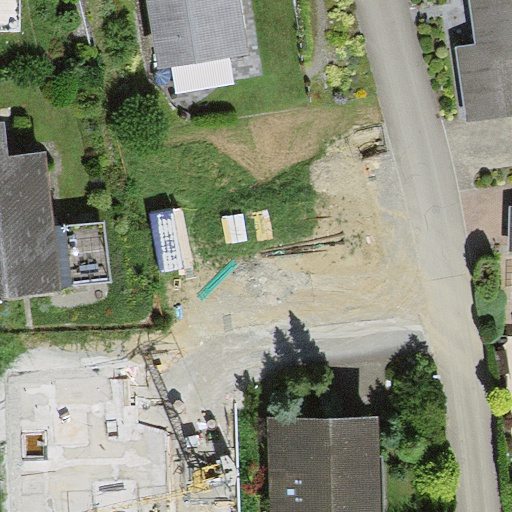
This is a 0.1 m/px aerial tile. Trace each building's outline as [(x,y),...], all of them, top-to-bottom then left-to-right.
[(146,0),(160,70),(247,55),(236,0),(146,0)] [(511,0),(465,0),(473,51),(455,53),(464,116),(511,109),(511,0)] [(0,288),(47,285),(34,138),(0,140),(0,288)] [(22,377),(24,511),(60,511),(60,497),(122,496),(120,375),(22,377)] [(270,511),(382,511),(381,416),(269,419),(270,511)]
